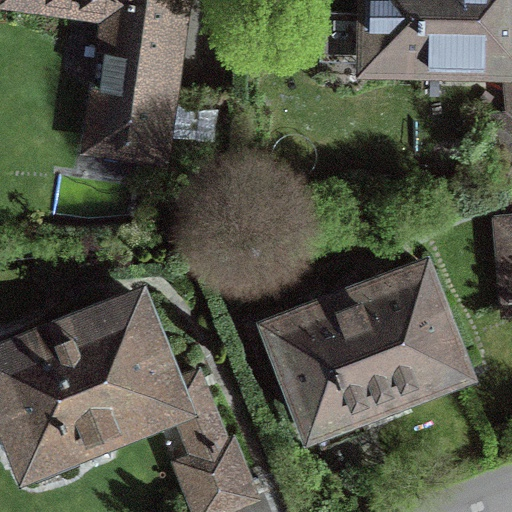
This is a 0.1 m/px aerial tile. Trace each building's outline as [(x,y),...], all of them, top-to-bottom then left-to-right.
[(40,0),(111,10),(93,142),(158,151),(178,0),(40,0)] [(506,61),(511,61),(511,0),(370,0),(370,8),(369,58),(506,61)] [(319,57),(369,58),(370,8),(320,7),(319,57)] [(511,113),(511,114),(493,115),(498,177),(511,176),(511,113)] [(510,308),(511,307),(511,218),(500,220),(507,308),(510,308)] [(462,369),(422,264),(340,296),(271,322),(311,427),(462,369)] [(0,350),(0,390),(36,479),(78,463),(70,444),(205,390),(197,370),(170,381),(136,297),(0,350)] [(205,390),(170,404),(190,455),(225,441),(205,390)] [(210,511),(254,495),(231,438),(225,441),(177,460),(197,511),(210,511)]
